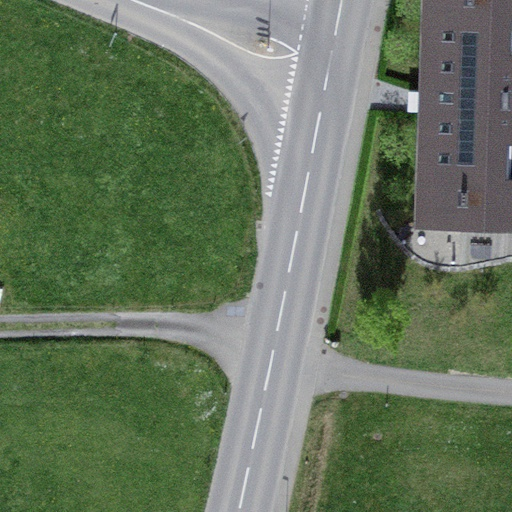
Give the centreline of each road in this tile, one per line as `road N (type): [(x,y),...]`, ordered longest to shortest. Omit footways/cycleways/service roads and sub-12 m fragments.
road 1 (tertiary): [(328,65),(237,511)]
road 2 (tertiary): [(153,0),(328,65)]
